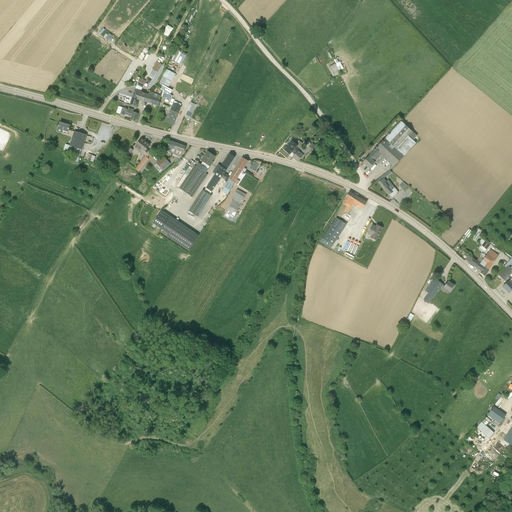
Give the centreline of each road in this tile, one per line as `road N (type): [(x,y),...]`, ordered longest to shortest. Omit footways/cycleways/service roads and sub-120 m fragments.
road 1 (tertiary): [(511,313),(422,228),(344,183),(0,88)]
road 2 (track): [(362,192),(357,167),(309,97),(221,0)]
